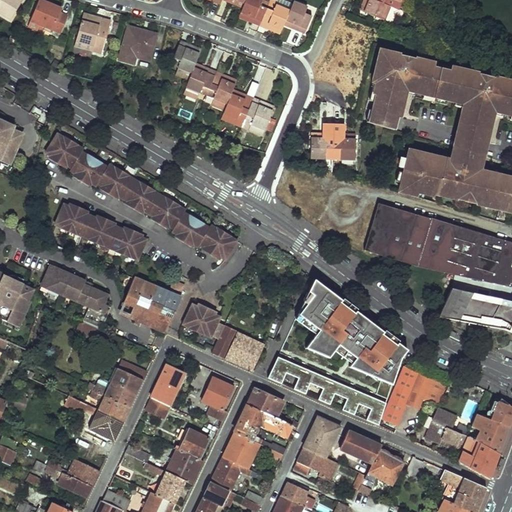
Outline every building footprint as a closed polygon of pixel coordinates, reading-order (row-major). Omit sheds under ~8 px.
[(0,0),(0,13),(12,20),(24,2),(21,0),(0,0)] [(40,0),(39,0),(31,21),(60,32),(67,16),(59,12),(61,9),(40,0)] [(232,0),(230,4),(244,10),(246,6),(232,0)] [(260,28),(267,10),(260,8),(263,2),(257,0),(247,0),(246,6),(244,10),(242,15),(254,20),(253,25),(260,28)] [(366,0),(362,11),(367,13),(371,0),(366,0)] [(371,0),(367,13),(385,19),(391,5),(384,3),(385,0),(371,0)] [(291,13),(287,23),(299,28),(297,32),(306,36),(313,19),(305,16),(308,10),(295,5),(291,13)] [(267,10),(260,28),(268,31),(270,26),(283,31),(285,27),(287,23),(291,13),(277,7),(275,13),(267,10)] [(84,14),(78,40),(94,44),(93,50),(103,53),(113,22),(84,14)] [(254,20),(242,15),(240,20),(253,25),(254,20)] [(287,23),(285,27),(297,32),(299,28),(287,23)] [(270,26),(268,31),(282,36),(283,31),(270,26)] [(128,28),(120,62),(136,66),(137,60),(151,64),(158,35),(128,28)] [(94,44),(78,40),(76,46),(93,50),(94,44)] [(194,66),(198,56),(185,51),(187,47),(179,44),(173,61),(179,64),(177,69),(191,75),(193,70),(194,66)] [(198,56),(200,52),(187,47),(185,51),(198,56)] [(377,97),(374,111),(399,117),(402,118),(407,98),(408,94),(409,91),(418,93),(425,95),(449,101),(457,103),(465,105),(464,109),(459,131),(490,139),(494,120),(495,116),(496,112),(505,114),(511,115),(511,81),(495,78),(495,81),(480,78),(481,74),(465,71),(465,74),(430,66),(431,62),(391,53),(390,58),(380,56),(374,82),(379,83),(375,96),(377,97)] [(205,75),(207,71),(194,66),(193,70),(205,75)] [(208,91),(215,74),(207,71),(205,75),(193,70),(191,75),(185,89),(199,95),(201,89),(208,91)] [(215,74),(208,91),(215,94),(213,100),(227,106),(231,97),(233,92),(235,87),(222,82),(223,78),(215,74)] [(235,87),(237,83),(223,78),(222,82),(235,87)] [(379,83),(374,82),(368,110),(374,111),(377,97),(375,96),(379,83)] [(244,102),(246,98),(233,92),(231,97),(244,102)] [(448,105),(449,101),(425,95),(424,100),(448,105)] [(227,106),(223,116),(237,121),(239,115),(247,118),(253,101),(246,98),(244,102),(231,97),(227,106)] [(253,101),(247,118),(254,120),(251,127),(265,132),(272,113),(259,108),(260,104),(253,101)] [(272,113),(274,109),(260,104),(259,108),(272,113)] [(399,117),(374,111),(371,124),(388,129),(396,131),(399,117)] [(10,143),(14,135),(0,129),(2,126),(0,125),(0,161),(5,164),(14,144),(10,143)] [(490,139),(459,131),(455,148),(457,149),(463,150),(485,157),(490,139)] [(218,260),(223,263),(235,242),(210,226),(208,229),(183,214),(185,211),(108,165),(106,168),(82,152),(83,149),(56,133),(43,154),(48,157),(51,159),(50,161),(60,167),(61,165),(65,167),(69,170),(68,172),(72,175),(76,177),(74,179),(84,186),(86,183),(89,185),(93,188),(95,185),(99,188),(103,190),(101,192),(111,198),(113,196),(116,198),(125,204),(128,206),(127,208),(137,214),(138,212),(142,214),(150,219),(154,221),(152,223),(162,229),(164,227),(168,229),(172,232),(170,234),(174,237),(177,239),(176,241),(186,247),(188,245),(191,247),(196,250),(197,247),(202,250),(205,252),(204,255),(213,260),(214,258),(218,260)] [(333,153),(333,135),(324,134),(324,139),(310,139),(310,159),(326,159),(326,153),(333,153)] [(333,135),(333,153),(340,153),(340,159),(354,160),(354,140),(341,140),(341,135),(333,135)] [(463,150),(457,149),(453,162),(460,164),(463,150)] [(485,157),(463,150),(460,164),(459,167),(471,170),(483,173),(487,157),(485,157)] [(453,162),(411,152),(409,161),(407,171),(406,175),(403,185),(402,192),(422,197),(424,193),(436,196),(437,195),(438,191),(443,192),(441,196),(449,198),(451,192),(461,195),(459,200),(477,205),(478,199),(487,201),(486,207),(511,213),(511,180),(483,173),(471,170),(459,167),(460,164),(453,162)] [(451,192),(449,198),(459,200),(461,195),(451,192)] [(511,281),(511,242),(378,203),(363,249),(417,265),(455,274),(510,286),(511,281)] [(124,257),(139,263),(148,243),(143,241),(140,239),(141,236),(135,233),(129,231),(128,234),(125,233),(120,230),(115,228),(111,226),(113,223),(107,221),(102,218),(101,222),(97,220),(93,218),(88,216),(85,214),(86,211),(79,208),(74,206),(73,209),(70,208),(65,205),(55,227),(69,233),(83,239),(97,245),(110,251),(124,257)] [(84,322),(100,329),(107,313),(104,312),(107,306),(104,299),(106,294),(83,284),(85,281),(49,265),(40,285),(90,308),(84,322)] [(0,317),(9,322),(11,318),(19,321),(26,307),(24,306),(30,291),(18,285),(16,287),(6,282),(4,277),(0,275),(0,317)] [(18,284),(4,277),(6,282),(16,287),(18,285),(18,284)] [(180,299),(134,278),(124,301),(146,311),(144,314),(157,320),(156,322),(167,327),(180,299)] [(343,302),(315,280),(309,293),(313,296),(305,306),(299,315),(320,331),(317,336),(306,349),(330,359),(335,352),(339,346),(357,359),(353,365),(350,368),(381,381),(376,395),(387,400),(401,361),(402,358),(403,357),(404,354),(406,353),(409,351),(405,347),(400,343),(398,346),(384,336),(386,333),(357,312),(355,314),(341,304),(343,302)] [(167,292),(178,297),(183,287),(172,282),(167,292)] [(511,332),(511,301),(491,296),(452,287),(445,301),(439,317),(489,326),(508,330),(511,332)] [(124,301),(119,312),(165,332),(167,327),(156,322),(157,320),(144,314),(146,311),(124,301)] [(355,314),(357,312),(343,302),(341,304),(355,314)] [(182,326),(209,338),(219,318),(214,316),(211,314),(213,311),(202,306),(200,309),(197,308),(192,305),(182,326)] [(320,331),(299,315),(296,320),(317,336),(320,331)] [(84,322),(81,320),(77,330),(97,339),(102,329),(100,329),(84,322)] [(235,364),(251,372),(264,344),(234,331),(224,326),(211,353),(235,364)] [(454,338),(456,334),(446,329),(444,333),(454,338)] [(400,343),(386,333),(384,336),(398,346),(400,343)] [(339,346),(335,352),(353,365),(357,359),(339,346)] [(366,419),(378,424),(386,403),(305,369),(278,357),(269,378),(281,383),(285,373),(299,379),(295,389),(306,394),(310,383),(323,389),(318,399),(331,405),(335,394),(347,399),(342,409),(355,415),(359,404),(371,409),(366,419)] [(129,408),(145,373),(120,361),(110,383),(98,378),(95,385),(89,383),(87,388),(93,391),(129,408)] [(165,365),(150,398),(169,406),(184,374),(165,365)] [(406,366),(383,418),(397,425),(407,404),(411,393),(424,399),(438,405),(447,383),(406,366)] [(212,378),(200,401),(221,410),(232,388),(212,378)] [(447,383),(438,405),(441,407),(450,385),(447,383)] [(255,389),(247,405),(271,417),(279,400),(255,389)] [(129,408),(93,391),(91,395),(103,401),(99,410),(123,420),(129,408)] [(411,393),(407,404),(420,409),(424,399),(411,393)] [(499,397),(497,402),(505,405),(506,403),(501,398),(499,397)] [(150,398),(144,410),(163,418),(169,406),(150,398)] [(493,411),(497,402),(492,400),(488,409),(493,411)] [(493,411),(490,420),(509,427),(511,419),(511,407),(506,403),(505,405),(497,402),(493,411)] [(99,410),(85,404),(83,409),(95,414),(88,428),(113,440),(123,420),(99,410)] [(247,405),(234,432),(264,446),(266,441),(254,436),(260,423),(286,435),(291,426),(283,422),(271,417),(247,405)] [(434,421),(453,429),(458,416),(440,409),(434,421)] [(490,420),(477,415),(471,428),(475,429),(476,427),(481,429),(476,441),(499,453),(509,427),(490,420)] [(285,417),(283,422),(291,426),(296,428),(297,425),(294,423),(295,421),(285,417)] [(318,418),(303,448),(325,458),(340,428),(330,423),(318,418)] [(427,437),(463,453),(469,437),(434,421),(427,437)] [(188,429),(180,447),(177,446),(175,449),(198,459),(208,439),(188,429)] [(347,431),(341,447),(374,461),(379,451),(382,447),(360,437),(347,431)] [(234,432),(222,457),(248,469),(258,448),(264,451),(266,447),(264,446),(234,432)] [(0,441),(0,444),(13,450),(16,442),(2,435),(0,441)] [(476,441),(469,437),(463,453),(459,461),(490,478),(499,453),(476,441)] [(278,438),(274,445),(286,449),(288,443),(278,438)] [(271,449),(283,455),(286,449),(274,445),(272,444),(270,448),(271,449)] [(0,445),(0,459),(11,465),(17,453),(0,445)] [(124,453),(145,463),(156,469),(160,460),(128,445),(124,453)] [(372,465),(374,461),(341,447),(339,450),(372,465)] [(301,454),(297,462),(311,468),(321,472),(319,477),(330,482),(338,464),(325,458),(303,448),(301,454)] [(175,449),(165,472),(185,482),(192,486),(204,461),(198,459),(175,449)] [(271,449),(266,457),(279,463),(283,455),(271,449)] [(374,461),(372,465),(366,476),(364,479),(374,484),(377,477),(391,485),(403,463),(379,451),(374,461)] [(222,457),(210,482),(234,492),(235,489),(243,472),(255,478),(257,473),(248,469),(222,457)] [(444,490),(442,498),(445,500),(471,511),(477,511),(486,489),(445,471),(417,458),(412,467),(440,480),(437,486),(444,490)] [(99,471),(74,459),(68,472),(58,467),(58,466),(49,461),(46,466),(91,487),(99,471)] [(293,469),(308,475),(311,468),(297,462),(293,469)] [(162,476),(154,495),(174,504),(185,482),(165,472),(156,469),(145,463),(143,467),(162,476)] [(61,480),(58,484),(86,498),(92,487),(91,487),(47,467),(45,472),(61,480)] [(358,473),(351,486),(359,489),(364,479),(366,476),(358,473)] [(38,479),(35,484),(41,487),(44,481),(38,479)] [(210,482),(203,498),(217,504),(227,509),(235,493),(234,492),(210,482)] [(285,486),(281,496),(303,505),(306,497),(308,493),(286,483),(285,486)] [(235,493),(244,498),(246,498),(247,495),(235,489),(234,492),(235,493)] [(107,490),(102,501),(121,510),(124,511),(130,500),(107,490)] [(247,495),(246,498),(260,504),(263,498),(249,491),(247,495)] [(150,493),(140,511),(170,511),(174,504),(154,495),(150,493)] [(274,510),(272,511),(302,511),(305,507),(303,505),(281,496),(274,510)] [(306,497),(303,505),(305,507),(310,508),(314,500),(306,497)] [(203,498),(195,511),(212,511),(217,504),(203,498)] [(244,498),(241,504),(257,511),(260,504),(246,498),(244,498)] [(71,511),(52,503),(48,511),(47,511),(33,511),(31,511),(32,508),(27,505),(28,503),(22,500),(16,511),(71,511)] [(436,510),(440,511),(471,511),(445,500),(440,509),(437,507),(436,510)] [(102,501),(96,511),(119,511),(121,510),(102,501)]
